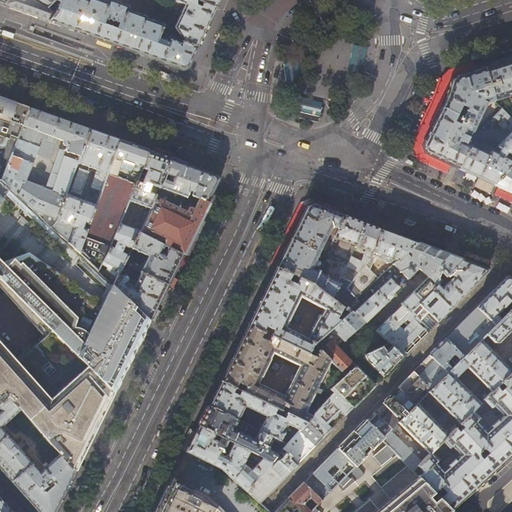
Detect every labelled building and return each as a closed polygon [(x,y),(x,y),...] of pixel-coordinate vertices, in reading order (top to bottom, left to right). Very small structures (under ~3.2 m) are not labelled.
[(7,0),(6,1),(4,6),(26,14),(49,22),(55,14),(46,9),(55,0),(7,0)] [(55,0),(46,9),(55,14),(49,22),(97,39),(157,60),(182,69),(188,67),(191,60),(211,19),(220,0),(175,0),(174,1),(163,26),(145,19),(145,17),(127,10),(128,6),(109,0),(107,0),(106,3),(97,0),(55,0)] [(323,30),(345,27),(343,13),(320,16),(323,30)] [(367,48),(353,45),(346,75),(360,78),(367,48)] [(286,83),(300,80),(297,58),(283,60),(286,83)] [(511,58),(503,61),(484,67),(494,101),(511,95),(511,58)] [(456,76),(451,82),(446,95),(442,108),(476,125),(487,103),(494,101),(484,67),(469,72),(456,76)] [(432,127),(442,108),(446,95),(451,82),(442,79),(434,102),(414,142),(423,145),(432,127)] [(6,100),(0,97),(0,136),(1,133),(5,135),(6,132),(9,134),(9,136),(18,139),(30,108),(6,100)] [(319,117),(322,103),(292,97),(289,110),(319,117)] [(79,126),(70,122),(30,108),(18,139),(2,179),(52,227),(56,222),(89,129),(79,126)] [(470,139),(476,125),(442,108),(432,127),(423,145),(425,153),(436,158),(446,162),(451,165),(480,178),(486,181),(494,185),(511,165),(511,118),(501,108),(493,117),(504,128),(505,128),(509,132),(496,147),(496,149),(499,150),(497,154),(487,149),(483,150),(482,152),(464,143),(465,141),(470,139)] [(106,135),(89,129),(56,222),(52,227),(80,253),(88,229),(83,228),(85,223),(90,224),(96,205),(81,200),(92,168),(96,170),(90,187),(101,191),(119,140),(106,135)] [(136,146),(119,140),(101,191),(100,195),(98,200),(96,205),(90,224),(88,229),(80,253),(97,270),(104,261),(120,224),(129,201),(141,171),(138,170),(139,167),(141,169),(149,150),(136,146)] [(154,152),(149,150),(141,169),(141,171),(129,201),(150,209),(155,197),(170,158),(154,152)] [(171,158),(170,158),(155,197),(191,214),(198,198),(208,203),(214,191),(219,180),(217,175),(193,166),(192,166),(171,158)] [(447,173),(451,165),(446,162),(436,158),(432,166),(447,173)] [(511,165),(494,185),(497,186),(506,190),(511,193),(511,165)] [(0,277),(114,393),(125,371),(129,363),(138,344),(150,320),(113,285),(97,270),(80,253),(52,227),(2,179),(0,179),(0,277)] [(490,191),(494,185),(486,181),(483,188),(490,191)] [(511,193),(506,190),(497,186),(494,193),(511,201),(511,200),(511,193)] [(191,214),(155,197),(150,209),(149,214),(142,227),(140,231),(139,233),(182,255),(183,254),(197,225),(202,215),(208,203),(198,198),(191,214)] [(306,207),(303,213),(297,225),(284,252),(276,267),(291,274),(291,275),(294,269),(298,271),(296,277),(298,278),(311,284),(342,307),(344,308),(347,306),(348,305),(355,299),(356,298),(346,288),(351,282),(335,274),(341,263),(325,256),(344,216),(337,213),(330,210),(317,205),(313,204),(306,207)] [(142,227),(149,214),(144,212),(139,226),(142,227)] [(368,224),(345,216),(344,216),(325,256),(341,263),(359,272),(371,258),(381,229),(368,224)] [(140,231),(120,224),(104,261),(121,271),(128,256),(121,253),(124,245),(132,248),(139,233),(140,231)] [(402,237),(381,229),(371,258),(359,272),(351,282),(346,288),(356,298),(378,278),(370,270),(373,263),(375,263),(376,258),(390,263),(393,260),(397,261),(417,243),(402,237)] [(182,255),(139,233),(132,248),(148,256),(144,264),(141,263),(139,268),(133,265),(132,268),(141,273),(167,285),(171,277),(176,268),(182,255)] [(444,246),(420,237),(417,243),(438,251),(442,252),(444,246)] [(417,243),(397,261),(387,270),(396,280),(402,274),(407,279),(418,269),(427,277),(400,304),(401,306),(375,331),(379,335),(384,340),(388,343),(408,325),(404,321),(408,317),(411,321),(414,318),(409,313),(418,304),(431,291),(462,260),(442,252),(438,251),(417,243)] [(474,264),(462,260),(431,291),(450,309),(487,271),(487,269),(474,264)] [(295,284),(288,281),(291,274),(276,267),(248,325),(309,354),(313,344),(314,343),(314,344),(340,320),(336,318),(342,307),(311,284),(298,278),(295,284)] [(158,304),(167,285),(141,273),(134,287),(130,286),(126,282),(127,280),(127,278),(125,276),(123,276),(121,278),(118,275),(113,285),(150,320),(158,304)] [(0,404),(8,398),(76,472),(81,462),(88,448),(96,430),(105,413),(114,393),(0,277),(0,404)] [(485,299),(477,307),(495,325),(511,307),(511,278),(506,277),(499,285),(485,299)] [(354,312),(347,306),(344,308),(349,312),(340,320),(314,344),(320,350),(330,361),(340,371),(350,361),(335,345),(340,342),(342,343),(392,297),(393,294),(399,288),(390,279),(354,312)] [(450,309),(431,291),(418,304),(437,322),(444,315),(450,309)] [(358,302),(355,299),(348,305),(351,308),(358,302)] [(437,322),(418,304),(409,313),(414,318),(428,331),(432,327),(437,322)] [(480,340),(495,325),(477,307),(470,313),(453,331),(445,339),(464,356),(480,340)] [(511,307),(495,325),(480,340),(482,342),(487,337),(494,343),(498,343),(511,329),(511,307)] [(428,331),(414,318),(411,321),(408,325),(388,343),(402,357),(414,345),(428,331)] [(235,388),(238,383),(245,386),(242,392),(272,407),(306,423),(307,422),(312,416),(305,412),(315,392),(318,393),(319,390),(317,388),(330,361),(320,350),(316,357),(309,354),(248,325),(235,351),(220,381),(235,388)] [(441,343),(437,347),(455,365),(464,356),(445,339),(441,343)] [(511,372),(482,342),(480,340),(464,356),(455,365),(461,372),(465,368),(467,367),(492,392),(496,388),(501,383),(511,372)] [(386,374),(402,357),(388,343),(364,355),(365,360),(383,377),(386,374)] [(433,351),(429,355),(447,374),(455,365),(437,347),(433,351)] [(425,359),(421,364),(439,382),(447,374),(429,355),(425,359)] [(374,386),(350,361),(340,371),(345,376),(333,387),(352,407),(352,408),(357,404),(371,389),(374,386)] [(417,367),(413,371),(430,390),(439,382),(421,364),(417,367)] [(457,376),(461,372),(455,365),(447,374),(439,382),(430,390),(429,392),(460,424),(480,403),(456,379),(457,376)] [(405,379),(397,388),(415,406),(417,404),(429,392),(430,390),(413,371),(405,379)] [(511,371),(511,372),(501,383),(505,388),(502,390),(511,400),(511,371)] [(242,392),(235,388),(220,381),(215,392),(208,406),(237,420),(244,406),(266,417),(272,407),(242,392)] [(347,413),(352,407),(333,387),(331,389),(334,392),(312,416),(307,422),(323,438),(323,437),(328,431),(337,423),(347,413)] [(397,388),(389,396),(407,414),(415,406),(397,388)] [(480,403),(460,424),(463,428),(461,430),(496,469),(511,454),(511,400),(502,390),(500,392),(496,388),(492,392),(488,396),(484,400),(480,403)] [(387,398),(382,403),(400,421),(407,414),(389,396),(387,398)] [(0,404),(0,411),(0,412),(0,468),(38,511),(56,511),(57,510),(63,497),(76,472),(8,398),(0,404)] [(371,414),(365,420),(383,438),(390,431),(400,421),(382,403),(378,407),(371,414)] [(448,436),(417,404),(415,406),(407,414),(400,421),(390,431),(393,434),(401,426),(430,455),(448,436)] [(232,432),(237,420),(208,406),(203,416),(198,426),(271,462),(275,457),(277,455),(271,450),(269,450),(269,448),(273,438),(260,431),(255,440),(238,432),(236,432),(235,433),(232,432)] [(306,423),(272,407),(266,417),(260,431),(273,438),(280,441),(284,432),(282,431),(286,423),(300,430),(306,423)] [(383,438),(365,420),(352,433),(336,450),(354,468),(381,440),(383,438)] [(323,438),(307,422),(306,423),(300,430),(298,432),(314,447),(318,443),(323,438)] [(198,426),(196,431),(189,445),(186,452),(220,468),(244,491),(245,491),(271,462),(198,426)] [(430,455),(422,462),(418,466),(424,473),(419,478),(434,493),(439,497),(452,510),(454,508),(487,477),(496,469),(461,430),(459,433),(455,429),(448,436),(430,455)] [(422,462),(393,434),(390,431),(383,438),(381,440),(396,455),(407,466),(413,471),(418,466),(422,462)] [(307,455),(314,447),(298,432),(284,448),(299,462),(307,455)] [(449,511),(452,510),(439,497),(433,503),(429,498),(434,493),(419,478),(413,471),(407,466),(380,488),(371,477),(396,455),(381,440),(354,468),(330,492),(322,500),(318,504),(310,511),(309,511),(449,511)] [(284,448),(277,455),(275,457),(291,471),(295,466),(299,462),(284,448)] [(354,468),(336,450),(329,457),(317,469),(311,474),(330,492),(354,468)] [(291,471),(275,457),(271,462),(245,491),(258,503),(274,488),(291,471)] [(307,479),(303,483),(322,500),(330,492),(311,474),(307,479)] [(219,511),(215,506),(215,505),(203,494),(173,479),(171,482),(156,511),(219,511)] [(296,490),(287,499),(296,507),(302,511),(309,511),(310,511),(303,505),(304,503),(309,498),(312,498),(318,504),(322,500),(303,483),(296,490)] [(0,511),(9,511),(11,511),(0,498),(0,511)] [(291,511),(296,507),(287,499),(281,505),(274,511),(291,511)]
